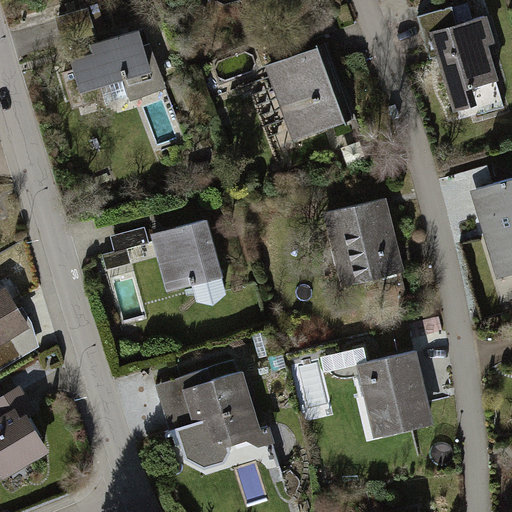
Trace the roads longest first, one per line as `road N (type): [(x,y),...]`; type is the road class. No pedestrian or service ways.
road 1 (residential): [(365,0),(439,225),(464,350),(477,511)]
road 2 (residential): [(136,493),(0,56)]
